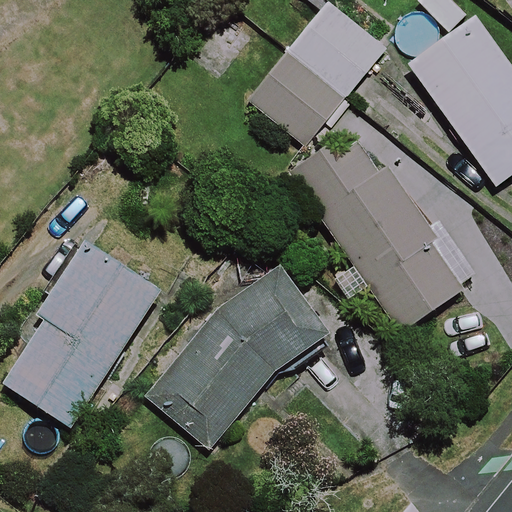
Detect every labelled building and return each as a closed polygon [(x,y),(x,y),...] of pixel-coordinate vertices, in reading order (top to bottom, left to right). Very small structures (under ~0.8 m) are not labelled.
[(385,52),(327,5),(248,103),(306,150),(385,52)] [(511,177),(511,75),(474,21),(407,68),(493,191),(511,177)] [(464,293),(391,173),(323,215),(396,335),(464,293)] [(157,297),(84,250),(0,382),(0,385),(72,431),(157,297)] [(279,272),(204,326),(134,400),(196,458),(271,379),(331,339),(279,272)]
